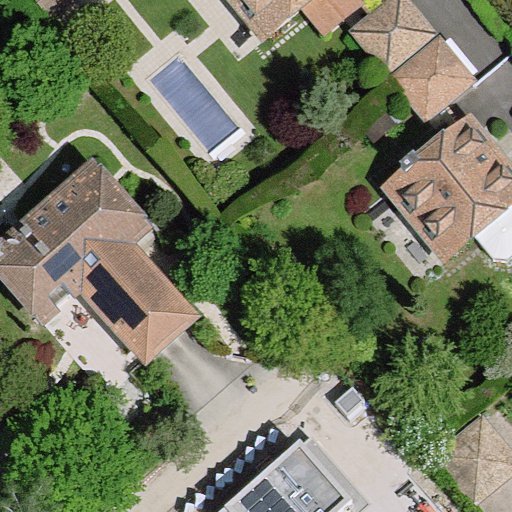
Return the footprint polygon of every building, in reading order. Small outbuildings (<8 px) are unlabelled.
[(27,0),(50,30),(90,0),(27,0)] [(229,0),(262,40),(310,0),(229,0)] [(404,0),(391,0),(352,32),(386,74),(434,35),(404,0)] [(440,40),(392,79),(426,120),(474,82),(440,40)] [(511,173),(475,127),(387,197),(449,275),(511,224),(511,173)] [(148,378),(202,332),(139,260),(157,245),(96,174),(0,256),(0,287),(33,326),(74,291),(148,378)] [(366,426),(322,463),(357,505),(402,468),(366,426)] [(511,458),(488,429),(439,470),(474,511),(490,511),(511,494),(511,458)]
